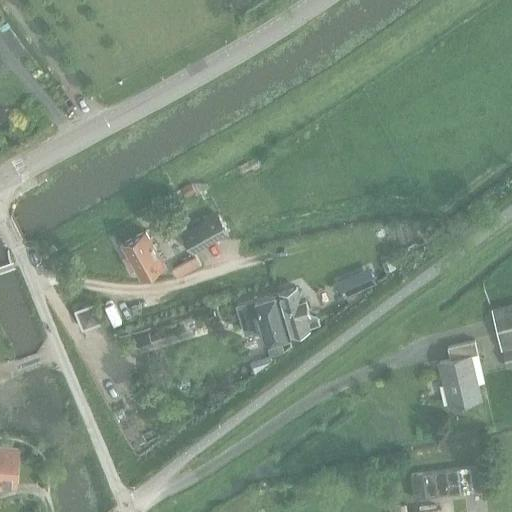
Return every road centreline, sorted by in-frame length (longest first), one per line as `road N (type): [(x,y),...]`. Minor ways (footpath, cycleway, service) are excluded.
road 1 (secondary): [(0,184),(323,0)]
road 2 (unclassified): [(124,511),(0,221)]
